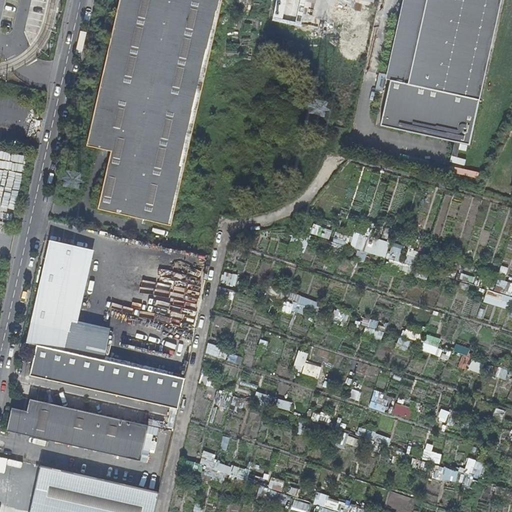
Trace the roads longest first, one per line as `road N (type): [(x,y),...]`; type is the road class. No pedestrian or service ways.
road 1 (track): [(334,156),(303,201),(266,219),(225,225),(161,511)]
road 2 (unclassified): [(0,359),(80,0)]
